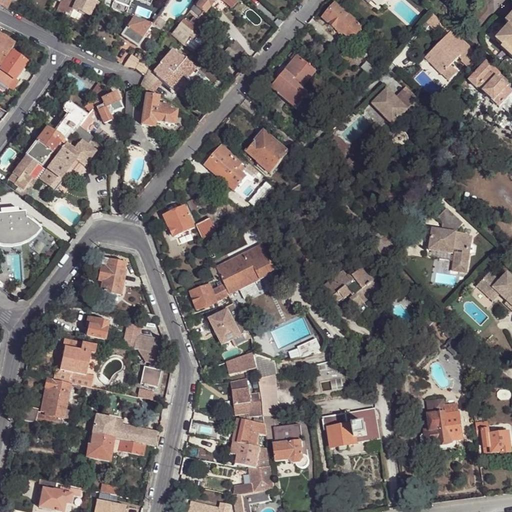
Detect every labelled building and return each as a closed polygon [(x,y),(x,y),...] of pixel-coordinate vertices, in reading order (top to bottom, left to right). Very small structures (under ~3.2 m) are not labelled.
[(0,0),(0,5),(6,8),(9,0),(0,0)] [(96,3),(88,0),(51,0),(52,1),(58,3),(55,12),(84,25),(91,8),(94,9),(96,3)] [(197,18),(196,20),(201,24),(207,18),(204,15),(216,0),(220,0),(231,10),(237,3),(233,0),(200,0),(194,8),(193,6),(189,10),(190,11),(197,18)] [(334,6),(322,19),(340,36),(341,35),(347,40),(352,35),(354,37),(361,30),(334,6)] [(449,32),(431,16),(425,24),(430,28),(433,24),(446,36),(449,32)] [(141,38),(150,26),(131,18),(125,28),(141,38)] [(170,35),(191,53),(196,47),(199,47),(202,43),(202,41),(209,32),(192,18),(187,24),(182,20),(170,35)] [(164,24),(156,19),(150,26),(160,30),(164,24)] [(511,22),(509,25),(495,39),(502,47),(504,45),(511,52),(511,22)] [(78,44),(84,31),(78,28),(76,31),(73,33),(70,40),(78,44)] [(142,39),(141,38),(125,28),(119,36),(136,48),(142,39)] [(478,59),(449,32),(446,36),(423,61),(438,74),(446,65),(443,63),(448,57),(451,60),(455,56),(460,61),(459,62),(468,70),(478,59)] [(0,64),(13,45),(0,36),(0,64)] [(227,47),(239,57),(245,53),(235,41),(227,47)] [(511,59),(511,52),(504,45),(502,47),(501,48),(511,59)] [(235,61),(239,57),(227,47),(224,51),(235,61)] [(155,78),(161,83),(169,90),(182,76),(184,78),(189,82),(197,72),(181,58),(180,59),(171,51),(158,66),(159,67),(152,74),(156,77),(155,78)] [(12,52),(0,68),(0,69),(14,79),(22,68),(26,62),(12,52)] [(145,65),(146,62),(139,53),(137,55),(135,59),(145,65)] [(144,66),(145,65),(135,59),(133,58),(130,56),(123,67),(136,69),(140,73),(144,66)] [(284,72),(285,73),(293,80),(291,83),(300,91),(301,91),(315,73),(308,67),(300,61),(296,57),(284,72)] [(446,65),(451,60),(448,57),(443,63),(446,65)] [(371,79),(376,74),(364,63),(359,68),(371,79)] [(511,89),(484,64),(467,83),(476,90),(477,90),(498,108),(499,107),(509,116),(511,112),(511,89)] [(445,81),(454,72),(446,65),(438,74),(445,81)] [(144,77),(140,86),(152,94),(161,83),(155,78),(156,77),(152,74),(144,66),(140,73),(144,77)] [(24,70),(22,68),(14,79),(15,81),(24,70)] [(14,79),(0,69),(0,81),(8,87),(14,79)] [(293,80),(285,73),(271,90),(296,111),(307,97),(301,91),(300,91),(291,83),(293,80)] [(170,94),(184,78),(182,76),(169,90),(168,92),(170,94)] [(15,81),(14,79),(8,87),(11,89),(16,82),(15,81)] [(111,83),(106,80),(94,95),(95,95),(94,97),(98,101),(100,97),(106,90),(111,83)] [(140,86),(135,88),(144,96),(157,98),(157,97),(152,94),(140,86)] [(386,89),(370,105),(391,126),(417,100),(404,88),(395,97),(386,89)] [(124,93),(123,121),(132,120),(132,89),(124,93)] [(109,96),(106,90),(100,97),(101,99),(109,96)] [(351,98),(345,93),(341,98),(346,103),(351,98)] [(100,110),(98,111),(103,124),(110,121),(108,115),(122,109),(115,94),(109,96),(101,99),(103,105),(105,108),(100,110)] [(156,106),(157,98),(144,96),(140,126),(153,127),(153,122),(173,124),(175,112),(168,111),(168,107),(156,106)] [(88,101),(83,107),(88,111),(92,105),(88,101)] [(62,139),(66,142),(78,127),(86,116),(68,104),(62,112),(66,114),(61,121),(53,132),(62,139)] [(66,114),(62,112),(58,118),(61,121),(66,114)] [(86,116),(78,127),(84,131),(92,119),(90,118),(87,115),(86,116)] [(84,131),(78,127),(66,142),(58,152),(55,157),(46,168),(44,170),(38,179),(47,186),(55,175),(60,178),(74,160),(83,166),(95,151),(87,144),(92,138),(84,131)] [(54,148),(62,139),(53,132),(46,128),(36,142),(51,153),(54,148)] [(251,140),(254,143),(263,133),(260,130),(251,140)] [(288,155),(288,154),(263,133),(254,143),(246,153),(256,162),(256,163),(258,165),(267,173),(270,175),(281,163),(288,155)] [(40,167),(51,153),(36,142),(25,156),(36,165),(40,167)] [(236,170),(240,165),(229,156),(231,155),(222,148),(206,167),(235,190),(245,178),(241,174),(236,170)] [(42,169),(44,170),(46,168),(55,157),(53,155),(42,169)] [(25,156),(23,159),(34,168),(36,165),(25,156)] [(12,174),(18,179),(23,172),(28,175),(34,168),(23,159),(12,174)] [(345,165),(351,170),(357,164),(350,159),(345,165)] [(245,169),(240,165),(236,170),(241,174),(245,169)] [(265,175),(267,173),(258,165),(256,167),(265,175)] [(14,184),(18,187),(22,190),(32,178),(28,175),(23,172),(18,179),(14,184)] [(8,179),(14,184),(18,179),(12,174),(8,179)] [(55,175),(47,186),(52,190),(60,179),(60,178),(55,175)] [(19,194),(24,197),(36,181),(32,178),(22,190),(19,194)] [(267,183),(250,203),(257,208),(274,188),(267,183)] [(193,224),(187,212),(185,208),(165,217),(174,239),(195,229),(193,224)] [(26,225),(30,220),(25,216),(25,211),(17,212),(0,213),(0,230),(5,232),(16,232),(26,225)] [(195,223),(190,211),(187,212),(193,224),(195,223)] [(469,256),(470,247),(471,239),(469,238),(469,237),(457,235),(457,232),(463,226),(446,211),(436,221),(444,228),(444,233),(431,232),(428,253),(438,254),(438,250),(452,252),(457,253),(457,255),(454,255),(452,274),(466,276),(469,256)] [(210,218),(196,225),(205,245),(219,236),(210,218)] [(39,227),(30,220),(26,225),(16,232),(5,232),(0,230),(0,242),(3,243),(11,244),(19,242),(27,239),(33,234),(39,227)] [(216,268),(221,277),(225,285),(229,295),(261,280),(259,277),(275,269),(264,245),(236,258),(238,261),(227,266),(225,263),(216,268)] [(236,258),(225,263),(227,266),(238,261),(236,258)] [(102,259),(100,266),(123,271),(125,264),(102,259)] [(212,266),(217,279),(221,277),(216,268),(215,265),(212,266)] [(352,282),(350,279),(343,271),(324,286),(338,304),(349,296),(352,294),(354,298),(351,300),(362,313),(368,308),(364,304),(382,290),(375,280),(379,277),(369,265),(353,277),(354,279),(354,280),(352,282)] [(102,278),(102,282),(100,292),(120,296),(125,271),(123,271),(100,266),(98,277),(102,278)] [(277,272),(275,269),(259,277),(261,280),(277,272)] [(475,289),(488,301),(495,294),(506,304),(511,298),(511,279),(506,274),(498,282),(489,274),(475,289)] [(209,285),(190,292),(197,310),(216,302),(209,285)] [(225,285),(212,290),(216,302),(230,297),(229,295),(225,285)] [(495,294),(488,301),(492,304),(497,299),(511,313),(511,298),(506,304),(495,294)] [(227,312),(211,320),(224,345),(248,332),(234,304),(225,309),(227,312)] [(428,310),(423,306),(418,310),(424,318),(428,310)] [(90,326),(88,337),(105,340),(108,323),(91,319),(90,326)] [(137,350),(159,355),(153,338),(136,334),(133,349),(137,350)] [(449,343),(443,337),(436,344),(442,350),(449,343)] [(54,375),(53,381),(70,385),(83,387),(85,374),(90,354),(93,354),(95,346),(64,339),(63,347),(64,348),(60,370),(55,369),(54,375)] [(302,354),(321,346),(318,342),(300,351),(302,354)] [(245,349),(246,356),(254,354),(253,346),(247,348),(245,349)] [(323,353),(321,346),(302,354),(303,358),(323,353)] [(159,365),(161,355),(159,355),(137,350),(144,362),(148,363),(147,368),(143,368),(140,385),(157,388),(161,371),(156,370),(157,365),(159,365)] [(246,356),(232,361),(235,369),(241,367),(242,367),(241,365),(251,361),(251,360),(254,359),(254,355),(254,354),(246,356)] [(277,362),(254,355),(254,359),(256,368),(256,372),(257,373),(258,380),(276,376),(278,375),(277,362)] [(256,368),(254,359),(251,360),(251,361),(241,365),(242,367),(241,367),(242,371),(256,368)] [(85,374),(83,387),(85,388),(96,390),(98,377),(85,374)] [(276,377),(258,382),(258,384),(259,387),(276,386),(276,377)] [(47,380),(46,379),(41,409),(23,406),(20,419),(35,423),(43,425),(48,426),(61,429),(63,420),(63,418),(65,411),(70,385),(53,381),(47,380)] [(263,417),(264,417),(277,416),(276,386),(259,387),(260,395),(261,403),(263,417)] [(103,403),(105,392),(96,390),(85,388),(83,398),(103,403)] [(249,396),(250,395),(249,388),(235,390),(237,405),(242,405),(250,404),(249,397),(249,396)] [(136,399),(151,402),(153,393),(138,390),(136,399)] [(261,403),(260,395),(250,395),(249,396),(249,397),(250,404),(250,405),(261,403)] [(428,402),(429,416),(444,414),(443,406),(443,400),(428,402)] [(263,417),(261,403),(250,405),(251,414),(251,418),(263,417)] [(251,414),(250,405),(250,404),(242,405),(237,405),(238,416),(251,414)] [(444,414),(445,416),(458,414),(457,404),(443,406),(444,414)] [(380,441),(375,410),(345,414),(322,419),(324,432),(328,432),(328,431),(364,424),(366,437),(354,439),(356,445),(380,441)] [(444,414),(429,416),(428,416),(430,432),(425,433),(425,435),(426,445),(457,441),(462,440),(458,414),(445,416),(444,414)] [(114,420),(95,416),(91,435),(92,435),(114,440),(121,441),(145,447),(154,448),(157,434),(121,426),(113,424),(114,420)] [(267,437),(268,442),(273,442),(279,441),(278,429),(277,416),(264,417),(265,426),(267,437)] [(260,436),(267,437),(265,426),(238,420),(233,444),(240,445),(257,449),(258,442),(260,436)] [(475,424),(476,432),(481,431),(488,431),(487,423),(475,424)] [(348,446),(356,445),(354,439),(366,437),(364,424),(328,431),(328,432),(331,449),(339,448),(348,446)] [(300,427),(278,429),(279,441),(273,442),(276,463),(289,462),(294,465),(296,465),(300,464),(303,461),(303,457),(306,459),(305,443),(302,443),(300,427)] [(488,432),(488,431),(481,431),(482,437),(484,449),(490,448),(491,454),(500,454),(500,455),(511,454),(508,434),(495,435),(489,436),(488,432)] [(111,452),(114,440),(92,435),(91,435),(89,447),(87,447),(84,458),(109,463),(111,452)] [(430,449),(426,445),(425,435),(422,435),(420,438),(421,447),(424,450),(430,449)] [(118,452),(121,441),(114,440),(111,452),(118,454),(118,452)] [(143,457),(145,447),(121,441),(118,452),(143,457)] [(457,446),(457,441),(426,445),(430,449),(434,452),(455,449),(457,446)] [(240,445),(233,444),(231,452),(238,454),(240,445)] [(236,462),(235,465),(249,468),(256,469),(260,450),(259,449),(257,449),(240,445),(238,454),(236,462)] [(269,451),(260,450),(256,469),(271,472),(269,451)] [(238,454),(231,452),(230,461),(236,462),(238,454)] [(300,464),(296,465),(296,466),(298,469),(301,471),(305,470),(308,468),(309,465),(309,461),(306,459),(303,457),(303,461),(300,464)] [(234,487),(236,497),(241,498),(269,492),(274,491),(273,481),(271,472),(256,469),(249,468),(252,485),(234,487)] [(54,489),(55,484),(40,480),(39,489),(43,490),(52,492),(52,491),(54,491),(54,489)] [(72,487),(55,484),(54,489),(71,493),(72,487)] [(101,493),(110,495),(111,487),(101,485),(100,493),(101,493)] [(39,506),(38,508),(56,511),(64,511),(67,504),(69,505),(71,496),(63,494),(63,493),(54,491),(52,491),(52,492),(43,490),(42,491),(39,506)] [(242,507),(242,511),(250,511),(250,507),(271,502),(270,500),(270,497),(272,494),(275,493),(274,491),(269,492),(241,498),(241,501),(242,506),(242,507)] [(108,501),(110,495),(101,493),(97,511),(125,511),(127,505),(108,501)] [(133,500),(141,502),(142,495),(134,493),(133,500)]
